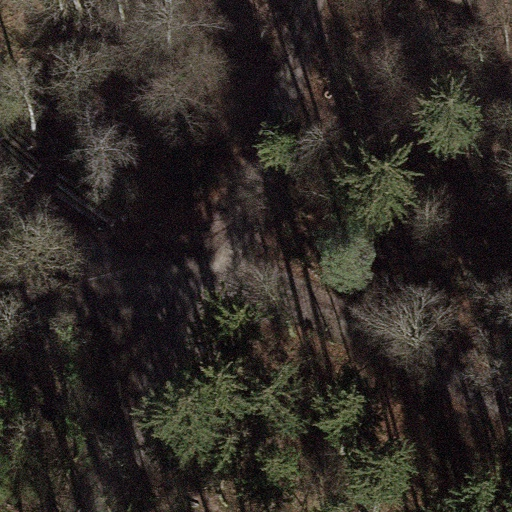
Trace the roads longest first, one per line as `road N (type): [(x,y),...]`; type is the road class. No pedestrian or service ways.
road 1 (track): [(511,410),(334,311),(207,308)]
road 2 (track): [(207,308),(310,0)]
road 3 (track): [(207,308),(0,190)]
road 4 (track): [(98,511),(207,308)]
